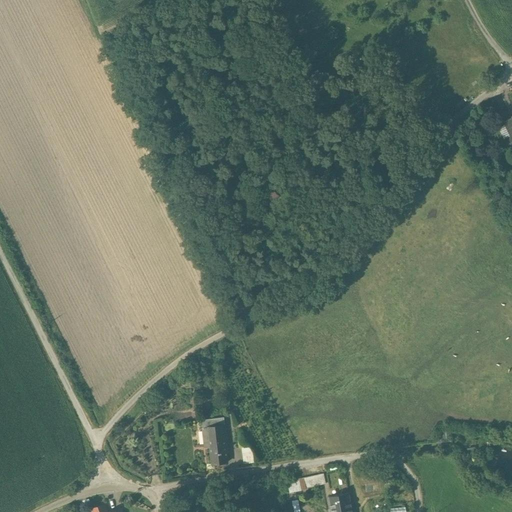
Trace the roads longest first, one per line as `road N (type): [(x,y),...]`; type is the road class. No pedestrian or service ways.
road 1 (unclassified): [(95,437),(163,372),(282,303),(344,255),(386,215),(453,119),(511,76)]
road 2 (unclassified): [(416,511),(405,469),(365,455),(153,493)]
road 3 (unclassified): [(95,437),(0,251)]
